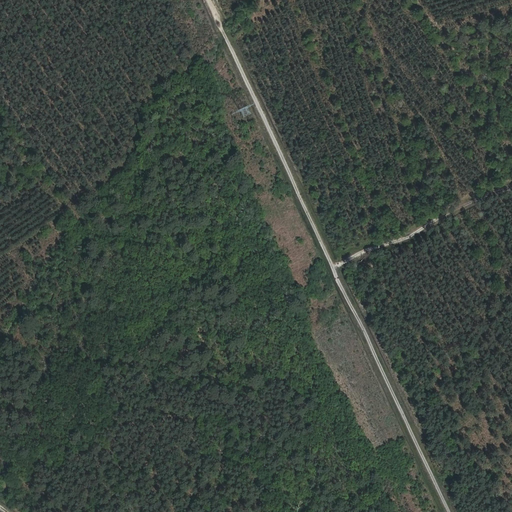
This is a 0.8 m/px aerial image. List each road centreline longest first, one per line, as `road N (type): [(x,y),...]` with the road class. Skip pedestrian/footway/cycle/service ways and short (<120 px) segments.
road 1 (track): [(449,511),(209,0)]
road 2 (track): [(333,265),(411,238),(460,205),(511,188)]
